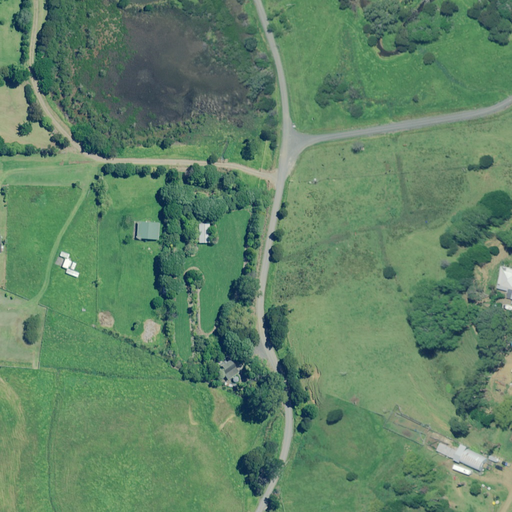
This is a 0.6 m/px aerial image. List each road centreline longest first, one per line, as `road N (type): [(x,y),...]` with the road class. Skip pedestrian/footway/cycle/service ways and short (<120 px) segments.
road 1 (residential): [(279,140),(257,334),(281,400),(279,455),(255,511)]
road 2 (residential): [(279,140),(511,92)]
road 3 (residential): [(257,0),(274,48),(279,140)]
